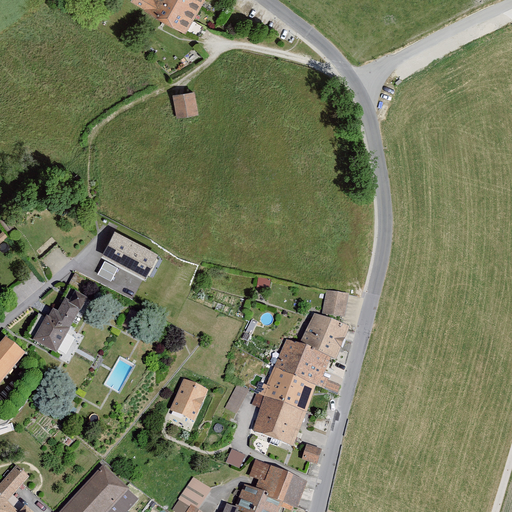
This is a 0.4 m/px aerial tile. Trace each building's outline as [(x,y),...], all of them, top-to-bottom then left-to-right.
[(182,37),(202,0),(124,0),(122,5),(182,37)] [(193,93),(172,97),(177,122),(198,118),(193,93)] [(159,255),(114,232),(102,257),(146,279),(159,255)] [(118,268),(104,262),(98,275),(111,281),(118,268)] [(348,297),(328,293),(324,315),(344,318),(348,297)] [(25,343),(51,359),(84,304),(71,296),(65,306),(61,304),(54,315),(50,313),(45,322),(40,319),(25,343)] [(134,308),(127,323),(140,329),(147,314),(134,308)] [(334,366),(347,332),(313,318),(299,349),(286,343),(266,389),(259,386),(250,408),(259,412),(251,436),(291,452),(314,392),(318,393),(329,365),(334,366)] [(0,344),(0,385),(27,352),(7,336),(0,344)] [(236,383),(227,408),(241,414),(250,388),(236,383)] [(194,426),(207,396),(182,385),(169,415),(194,426)] [(303,464),(316,468),(321,454),(308,450),(303,464)] [(225,466),(238,472),(244,459),(231,453),(225,466)] [(294,511),(303,488),(256,465),(233,511),(225,508),(223,511),(294,511)] [(0,511),(31,511),(26,507),(20,511),(18,511),(6,501),(27,477),(16,467),(0,484),(0,511)] [(126,494),(102,470),(60,511),(110,511),(112,510),(127,495),(126,494)] [(198,511),(210,494),(192,482),(171,511),(198,511)] [(127,495),(112,510),(114,511),(144,511),(149,506),(129,490),(126,494),(127,495)]
